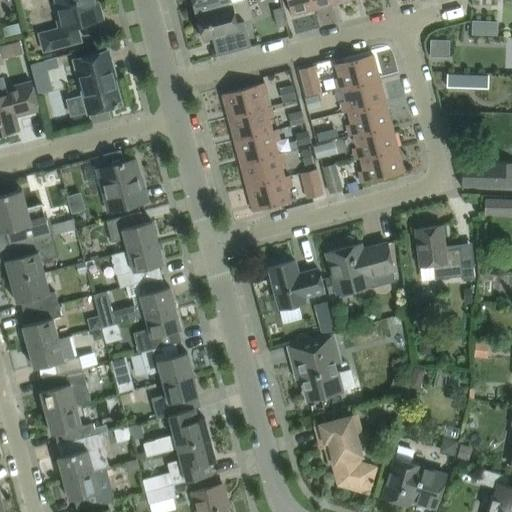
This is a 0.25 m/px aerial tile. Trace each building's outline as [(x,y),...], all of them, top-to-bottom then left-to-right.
[(39,33),(44,51),(61,47),(80,42),(76,25),(94,20),(91,8),(95,7),(92,0),(55,0),(63,27),(39,33)] [(192,0),(195,12),(230,2),(229,0),(192,0)] [(286,0),(291,15),(314,9),(312,0),(286,0)] [(312,0),(314,9),(338,3),(337,0),(312,0)] [(216,56),(250,47),(244,21),(236,23),(230,2),(195,12),(203,39),(211,36),(216,56)] [(281,7),(273,9),(278,27),(286,25),(281,7)] [(471,20),(471,34),(495,35),(495,21),(471,20)] [(20,33),(18,23),(1,27),(4,37),(20,33)] [(429,40),(428,57),(445,57),(445,40),(429,40)] [(0,47),(2,59),(23,54),(19,41),(0,45),(0,47)] [(88,114),(90,113),(121,105),(114,79),(113,80),(105,51),(73,59),(83,94),(66,99),(70,116),(87,111),(88,114)] [(338,77),(333,79),(336,90),(341,88),(341,87),(379,77),(372,54),(335,64),(338,77)] [(56,56),(44,60),(47,70),(59,67),(56,56)] [(321,92),(314,65),(298,69),(305,96),(321,92)] [(446,74),(446,87),(473,88),(473,75),(446,74)] [(341,87),(341,88),(344,100),(339,102),(342,113),(347,111),(385,101),(379,77),(341,87)] [(6,94),(0,95),(0,134),(19,130),(15,116),(39,110),(31,81),(5,88),(6,94)] [(264,82),(222,94),(228,117),(265,107),(262,95),(267,93),(264,82)] [(319,107),(316,95),(304,98),(307,110),(319,107)] [(391,124),(385,101),(347,111),(351,123),(346,125),(349,136),(353,135),(353,134),(391,124)] [(228,117),(234,141),(272,131),(272,130),(268,118),(273,117),(270,106),(265,107),(228,117)] [(360,158),(397,148),(391,124),(353,134),(353,135),(357,147),(352,148),(355,159),(360,158)] [(272,130),(272,131),(234,141),(240,164),(278,154),(278,153),(274,141),(279,140),(276,129),(272,130)] [(326,139),(324,131),(316,133),(318,141),(326,139)] [(332,154),(329,142),(313,146),(316,158),(332,154)] [(397,148),(360,158),(363,170),(358,171),(361,182),(403,171),(397,148)] [(240,164),(246,188),(284,178),(284,176),(281,164),(286,163),(283,152),(278,153),(278,154),(240,164)] [(135,159),(96,169),(108,212),(146,201),(146,200),(144,200),(138,178),(140,178),(135,159)] [(461,162),(461,186),(511,188),(511,174),(496,174),(496,164),(461,162)] [(322,167),(324,172),(329,192),(341,188),(335,164),(322,167)] [(300,173),(301,178),(307,197),(323,193),(316,168),(300,173)] [(253,211),(290,201),(287,188),(292,186),(289,175),(284,176),(284,178),(246,188),(253,211)] [(348,192),(358,190),(356,183),(356,182),(346,185),(347,186),(348,192)] [(10,246),(15,245),(50,235),(41,204),(26,208),(21,189),(0,194),(0,232),(5,231),(10,246)] [(497,215),(497,198),(484,198),(484,214),(497,215)] [(124,239),(127,250),(157,242),(152,221),(144,223),(140,211),(121,217),(106,221),(111,242),(124,239)] [(66,221),(58,223),(60,233),(76,229),(73,219),(66,221)] [(419,266),(433,264),(435,279),(461,276),(462,280),(474,279),(472,265),(462,266),(459,248),(445,250),(442,225),(414,229),(417,249),(419,266)] [(5,260),(11,281),(43,272),(40,260),(57,256),(51,235),(50,235),(15,245),(18,256),(5,260)] [(158,265),(163,264),(157,242),(127,250),(111,254),(120,287),(126,286),(126,285),(136,283),(161,276),(158,265)] [(342,297),(354,293),(356,288),(370,284),(371,287),(394,281),(391,270),(393,269),(391,262),(386,242),(362,249),(360,243),(325,252),(332,276),(324,278),(329,295),(336,293),(338,293),(342,297)] [(295,260),(268,268),(282,323),(301,318),(297,304),(305,301),(304,297),(324,292),(317,268),(298,273),(295,260)] [(84,261),(76,264),(79,273),(87,271),(84,261)] [(31,298),(34,310),(35,310),(58,304),(55,292),(49,294),(43,272),(11,281),(16,302),(31,298)] [(161,276),(136,283),(126,285),(126,286),(129,297),(133,296),(135,305),(126,308),(129,320),(145,316),(145,315),(175,308),(169,286),(164,287),(161,276)] [(463,300),(471,300),(471,289),(463,289),(463,300)] [(101,327),(115,324),(106,291),(93,294),(101,327)] [(331,300),(313,304),(323,337),(331,334),(340,332),(331,300)] [(58,339),(52,318),(61,315),(58,304),(35,310),(34,310),(21,313),(24,325),(22,325),(28,347),(58,339)] [(141,352),(175,343),(181,341),(178,330),(181,329),(175,308),(145,315),(145,316),(148,328),(133,332),(138,352),(141,352)] [(74,331),(80,351),(92,347),(86,327),(74,331)] [(350,369),(336,373),(331,353),(336,352),(331,334),(323,337),(289,346),(293,363),(298,362),(308,399),(354,386),(350,369)] [(77,356),(72,335),(58,339),(28,347),(34,368),(54,363),(57,374),(66,372),(82,368),(78,355),(77,356)] [(159,370),(162,381),(192,373),(187,352),(179,354),(175,343),(141,352),(146,373),(159,370)] [(430,354),(429,343),(417,344),(418,355),(430,354)] [(408,386),(412,372),(396,367),(389,387),(406,392),(406,391),(408,386)] [(422,376),(424,370),(414,367),(412,372),(408,386),(409,386),(413,388),(416,378),(422,376)] [(45,390),(40,391),(45,412),(75,404),(90,400),(82,368),(66,372),(57,374),(42,378),(45,390)] [(156,418),(168,415),(181,412),(178,400),(198,395),(192,373),(162,381),(166,394),(151,398),(156,418)] [(94,412),(106,411),(105,396),(93,397),(94,412)] [(45,412),(51,434),(54,433),(57,444),(84,437),(96,434),(92,422),(81,425),(75,404),(45,412)] [(146,456),(177,448),(210,439),(204,417),(197,419),(194,408),(181,412),(168,415),(173,435),(143,443),(146,456)] [(334,420),(315,425),(321,448),(327,447),(328,450),(327,451),(330,463),(332,463),(338,484),(367,492),(369,484),(372,485),(373,480),(371,479),(375,467),(362,464),(360,463),(359,461),(355,446),(359,445),(354,427),(359,426),(355,414),(334,420)] [(57,457),(63,478),(109,466),(100,433),(96,434),(84,437),(57,444),(60,456),(57,457)] [(145,491),(172,484),(173,484),(213,473),(210,462),(216,460),(210,439),(177,448),(180,459),(167,463),(169,472),(142,479),(145,491)] [(413,450),(398,446),(382,497),(408,504),(409,500),(436,508),(446,474),(419,466),(420,465),(410,462),(413,450)] [(109,466),(63,478),(69,500),(73,498),(76,510),(115,499),(106,467),(109,466)] [(480,468),(476,481),(496,487),(487,511),(511,511),(511,486),(506,484),(509,477),(480,468)] [(222,483),(203,488),(192,491),(198,511),(195,511),(227,511),(223,496),(225,495),(222,483)] [(175,496),(172,484),(145,491),(148,503),(175,496)]
